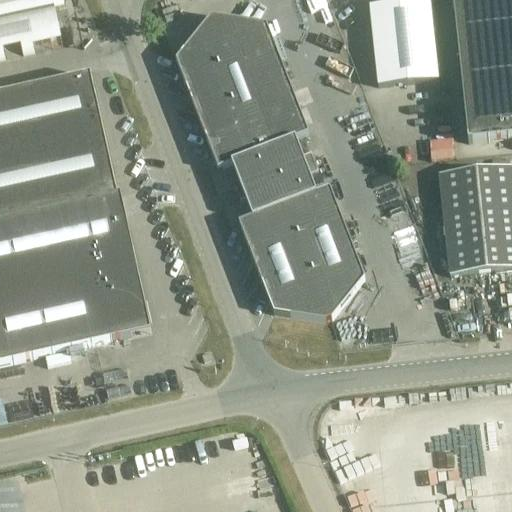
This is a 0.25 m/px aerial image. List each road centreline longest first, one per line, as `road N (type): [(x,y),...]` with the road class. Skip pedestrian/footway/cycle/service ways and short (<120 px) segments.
road 1 (unclassified): [(272,394),(114,0)]
road 2 (unclassified): [(0,454),(272,394)]
road 3 (unclassified): [(272,394),(511,364)]
road 4 (unknown): [(127,33),(0,67)]
road 5 (unclassified): [(327,511),(272,394)]
